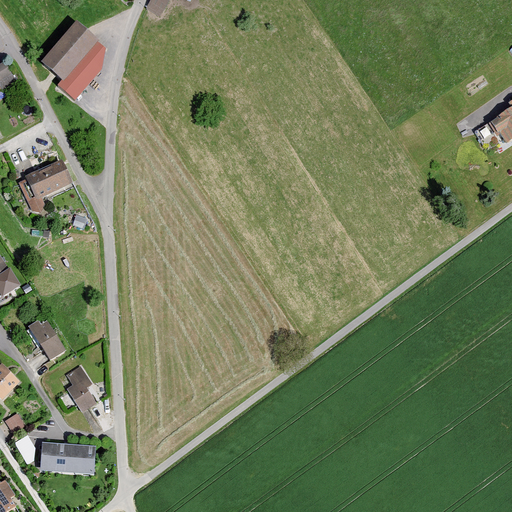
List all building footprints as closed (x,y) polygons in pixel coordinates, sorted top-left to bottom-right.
[(168,0),(150,0),(146,8),(160,16),(168,0)] [(98,38),(75,19),(40,60),(63,79),(97,40),(98,38)] [(97,40),(63,79),(58,85),(74,99),(101,68),(105,47),(97,40)] [(0,92),(17,81),(4,61),(0,62),(0,92)] [(511,140),(511,101),(508,104),(511,109),(475,133),(483,146),(499,135),(505,145),(511,140)] [(73,182),(61,158),(24,176),(26,179),(18,182),(32,210),(40,212),(44,204),(41,197),(73,182)] [(0,300),(20,287),(0,255),(0,300)] [(40,324),(38,320),(28,326),(49,360),(65,350),(47,320),(40,324)] [(19,381),(1,364),(0,364),(0,398),(1,400),(19,381)] [(93,384),(81,364),(66,374),(72,385),(66,389),(81,413),(96,404),(87,388),(93,384)] [(25,426),(17,413),(5,421),(13,434),(25,426)] [(94,474),(96,446),(42,442),(40,470),(94,474)] [(0,482),(0,511),(6,511),(15,507),(10,499),(15,495),(5,480),(0,482)]
